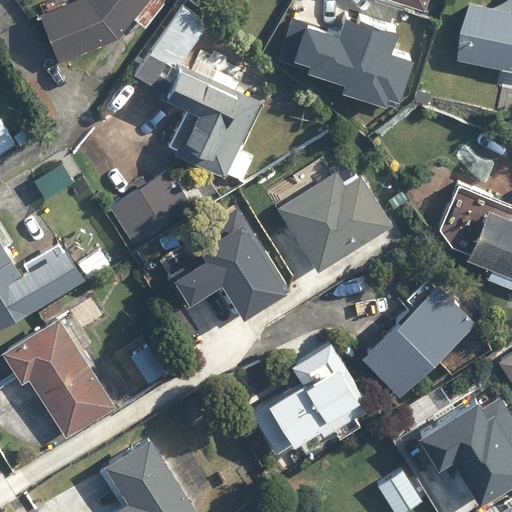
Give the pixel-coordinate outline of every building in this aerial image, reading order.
[(165,0),(62,0),(44,6),(62,57),(120,35),(135,15),(147,24),(165,0)] [(511,4),(492,0),(467,0),(455,54),(511,67),(511,4)] [(185,3),(135,74),(201,107),(181,147),(225,169),(241,177),(252,155),(238,148),(263,98),(235,85),(240,76),(202,57),(197,66),(188,62),(183,59),(209,23),(185,3)] [(399,98),(413,54),(389,46),(395,27),(344,10),(337,29),(302,17),(287,60),(399,98)] [(1,116),(0,116),(0,152),(17,141),(1,116)] [(78,178),(65,159),(34,179),(47,199),(78,178)] [(395,221),(361,167),(346,176),(339,165),(279,202),(319,267),(395,221)] [(197,206),(173,166),(110,204),(134,244),(197,206)] [(239,311),(284,285),(238,203),(192,229),(205,251),(172,269),(188,298),(221,279),(239,311)] [(511,212),(491,204),(470,257),(494,267),(492,273),(511,280),(511,212)] [(15,238),(0,212),(0,325),(87,273),(63,234),(18,261),(7,243),(15,238)] [(477,319),(431,271),(405,297),(414,307),(366,352),(403,390),(477,319)] [(69,432),(119,400),(83,343),(94,335),(74,304),(5,347),(26,379),(32,375),(69,432)] [(495,346),(482,327),(450,351),(463,369),(495,346)] [(307,375),(259,405),(286,447),(327,421),(332,429),(373,403),(332,338),(297,359),(307,375)] [(169,367),(151,341),(136,351),(154,378),(169,367)] [(511,346),(494,357),(511,385),(511,346)] [(448,454),(475,498),(511,476),(511,413),(498,390),(478,402),(473,395),(414,429),(434,462),(448,454)] [(203,511),(152,429),(101,461),(124,497),(100,511),(203,511)] [(401,511),(424,497),(403,466),(378,483),(397,511),(401,511)]
